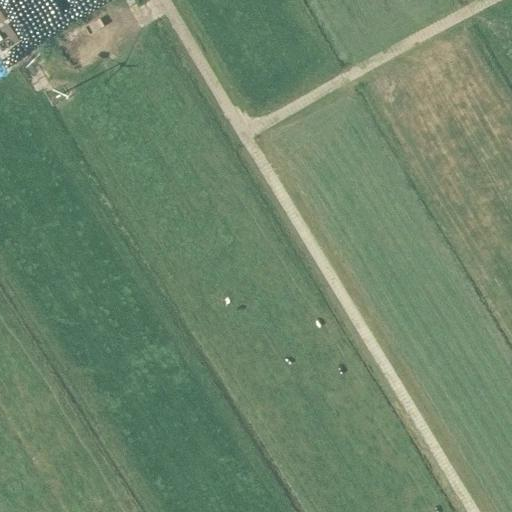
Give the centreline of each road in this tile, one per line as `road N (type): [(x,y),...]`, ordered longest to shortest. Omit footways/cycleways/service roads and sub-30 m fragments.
road 1 (track): [(471,511),(163,0)]
road 2 (track): [(492,0),(242,135)]
